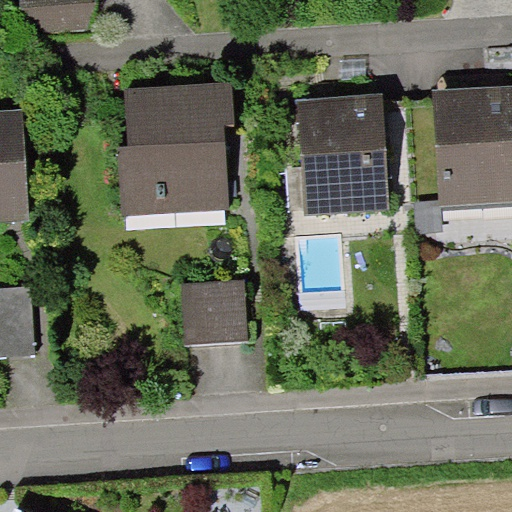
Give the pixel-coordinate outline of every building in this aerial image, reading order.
[(18,0),(21,34),(93,30),(90,0),(18,0)] [(233,206),(229,136),(246,136),(243,87),(145,92),(148,154),(135,154),(138,211),(233,206)] [(393,104),(312,107),(314,163),(324,163),(326,208),(396,206),(393,104)] [(511,104),(448,107),(452,205),(511,202),(511,104)] [(39,182),(35,111),(0,112),(0,221),(25,220),(23,182),(39,182)] [(183,285),(188,346),(251,342),(246,281),(183,285)] [(0,291),(0,346),(1,357),(41,355),(37,289),(0,291)]
